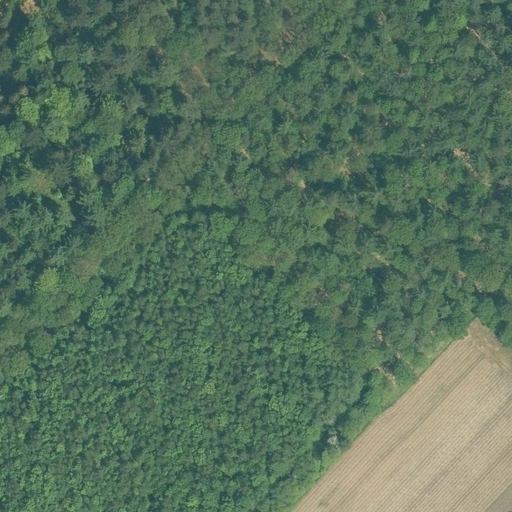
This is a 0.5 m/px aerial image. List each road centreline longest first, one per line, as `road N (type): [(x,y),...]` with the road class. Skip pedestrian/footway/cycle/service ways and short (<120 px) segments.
road 1 (track): [(222,140),(300,202),(511,299)]
road 2 (track): [(222,140),(0,363)]
road 3 (track): [(364,0),(222,140)]
road 4 (track): [(135,0),(222,140)]
